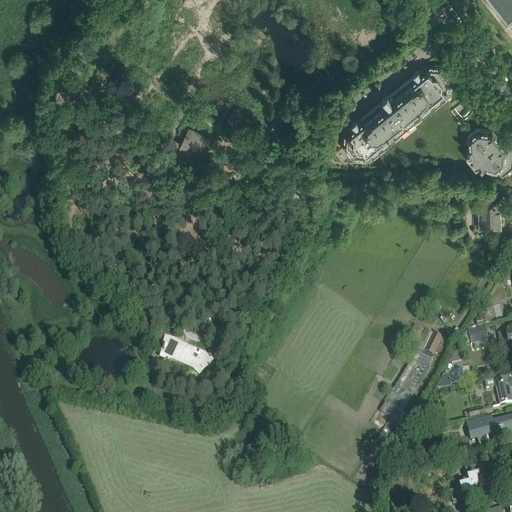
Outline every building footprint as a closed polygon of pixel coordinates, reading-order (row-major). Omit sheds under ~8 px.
[(468,134),(440,100),(449,93),(450,79),(440,67),(426,65),(422,68),(419,71),(418,69),(413,73),(414,75),(401,85),(388,96),(387,94),(382,98),(383,100),(370,110),(357,120),(356,119),(351,123),(352,124),(348,127),(345,130),(344,145),(353,157),(368,158),(383,146),(393,138),(402,131),(416,119),(443,153),(496,171),(507,162),(506,149),(507,148),(502,141),(503,140),(499,135),(498,136),(492,128),(491,130),(477,128),(468,134)] [(209,139),(189,128),(182,143),(171,137),(164,151),(186,162),(188,157),(197,162),(209,139)] [(298,144),(286,156),(298,168),(310,156),(298,144)] [(498,221),(500,221),(499,198),(479,198),(480,228),(498,228),(498,221)] [(475,321),(477,328),(492,324),(489,312),(479,315),(480,320),(475,321)] [(441,338),(414,326),(408,339),(418,344),(416,348),(433,359),(440,344),(442,345),(446,338),(442,336),(441,338)] [(471,333),(468,333),(471,345),(489,341),(486,329),(477,331),(471,333)] [(164,345),(160,359),(176,366),(177,363),(192,370),(199,377),(205,370),(212,363),(204,355),(173,341),(166,339),(164,345)] [(467,363),(458,363),(459,369),(450,370),(450,376),(468,375),(467,363)] [(506,377),(494,381),(485,383),(486,389),(495,386),(500,406),(511,402),(511,401),(509,389),(511,388),(511,379),(507,380),(506,377)] [(390,388),(382,407),(392,411),(397,398),(394,397),(397,391),(390,388)] [(482,409),(468,412),(470,420),(484,417),(482,409)] [(511,419),(493,424),(491,425),(490,420),(467,426),(471,441),(479,439),(481,449),(511,441),(509,431),(511,430),(511,419)] [(456,483),(454,485),(459,502),(463,501),(477,497),(477,493),(483,492),(480,482),(482,482),(478,467),(465,470),(459,472),(462,481),(456,483)]
